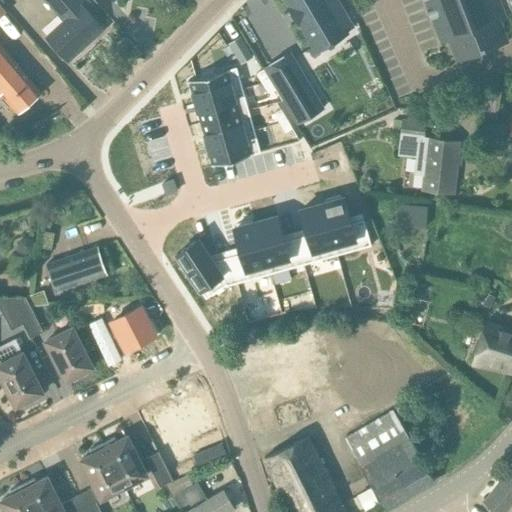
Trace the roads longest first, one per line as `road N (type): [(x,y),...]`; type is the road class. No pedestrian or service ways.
road 1 (residential): [(203,348),(3,448)]
road 2 (residential): [(73,143),(108,118),(221,0)]
road 3 (residential): [(265,511),(203,348)]
road 4 (residential): [(203,348),(131,238)]
road 5 (unclassified): [(410,511),(484,465),(511,433)]
